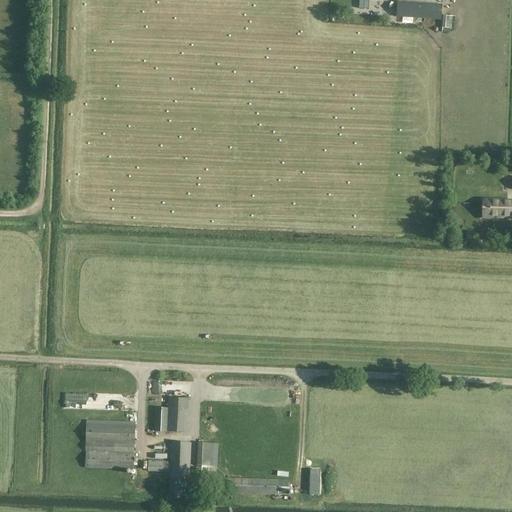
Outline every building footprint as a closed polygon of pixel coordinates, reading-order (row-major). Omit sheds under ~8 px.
[(441,20),(442,6),(398,2),(397,17),(441,20)] [(483,200),(483,219),(497,219),(497,218),(511,218),(511,201),(483,200)] [(119,410),(119,396),(67,394),(67,409),(119,410)] [(187,433),(188,409),(188,399),(168,398),(168,408),(167,432),(187,433)] [(155,408),(154,432),(166,432),(167,408),(155,408)] [(135,426),(87,425),(85,468),(133,470),(135,426)] [(189,481),(191,443),(171,442),(171,462),(170,473),(169,494),(192,495),(193,481),(189,481)] [(198,443),(197,466),(212,467),(213,444),(198,443)] [(148,472),(170,473),(171,462),(148,461),(148,472)] [(225,479),(224,494),(289,496),(289,481),(225,479)]
